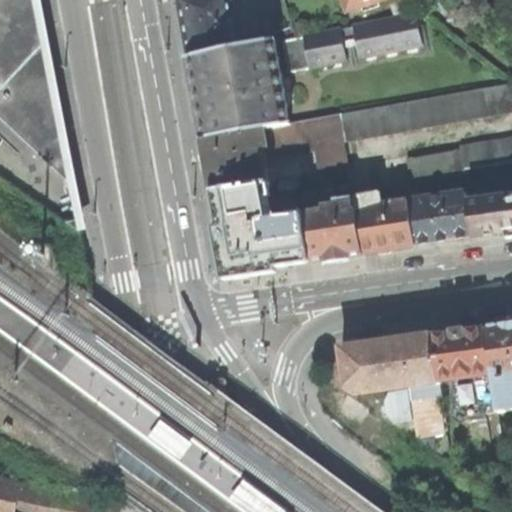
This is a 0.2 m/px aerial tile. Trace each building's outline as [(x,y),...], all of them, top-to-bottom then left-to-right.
[(0,0),(0,115),(28,142),(72,183),(58,112),(39,12),(44,11),(41,0),(0,0)] [(182,3),(191,58),(238,48),(229,0),(185,0),(184,2),(182,3)] [(439,0),(346,0),(350,11),(360,8),(362,14),(403,0),(405,0),(410,12),(422,10),(439,0)] [(415,15),(355,27),(356,33),(361,58),(374,56),(422,46),(415,15)] [(355,27),(284,41),(289,72),(302,70),(346,61),(341,37),(356,33),(355,27)] [(198,94),(206,139),(257,130),(262,129),(291,123),(275,40),(238,48),(191,58),(198,94)] [(511,83),(341,115),(346,142),(511,110),(511,83)] [(0,135),(18,153),(28,142),(0,115),(0,135)] [(341,115),(291,123),(262,129),(267,158),(318,149),(322,174),(332,173),(350,170),(346,142),(341,115)] [(211,168),(216,192),(265,184),(267,183),(257,130),(206,139),(211,168)] [(511,138),(462,148),(462,150),(465,169),(511,161),(511,138)] [(464,170),(465,169),(462,150),(408,159),(413,185),(465,176),(464,170)] [(334,183),(332,173),(322,174),(310,176),(312,186),(334,183)] [(302,187),(301,178),(278,181),(280,191),(302,187)] [(277,272),(276,267),(288,266),(313,262),(307,218),(302,218),(272,223),(265,184),(216,192),(223,230),(231,272),(226,273),(228,280),(277,272)] [(356,198),(358,211),(366,255),(391,251),(417,247),(410,202),(384,206),(381,193),(356,198)] [(468,193),(410,202),(417,247),(442,244),(475,239),(469,203),(468,193)] [(508,197),(469,203),(475,239),(511,233),(511,194),(508,195),(508,197)] [(306,215),(307,218),(313,262),(337,259),(366,255),(358,211),(344,214),(342,206),(325,209),(325,212),(306,215)] [(500,413),(511,411),(511,324),(488,328),(500,413)] [(486,415),(500,413),(488,328),(459,332),(433,336),(440,383),(454,381),(458,408),(456,411),(456,413),(456,415),(457,417),(458,419),(460,420),(462,420),(464,420),(466,420),(468,419),(469,418),(473,418),(473,421),(487,420),(486,415)] [(438,384),(440,383),(433,336),(396,341),(396,340),(388,341),(380,342),(380,343),(343,349),(348,388),(358,395),(412,387),(419,438),(445,435),(438,384)] [(194,443),(163,420),(152,435),(183,457),(194,443)] [(214,486),(247,511),(285,511),(228,468),(214,486)] [(0,511),(90,511),(94,497),(0,476),(0,511)]
